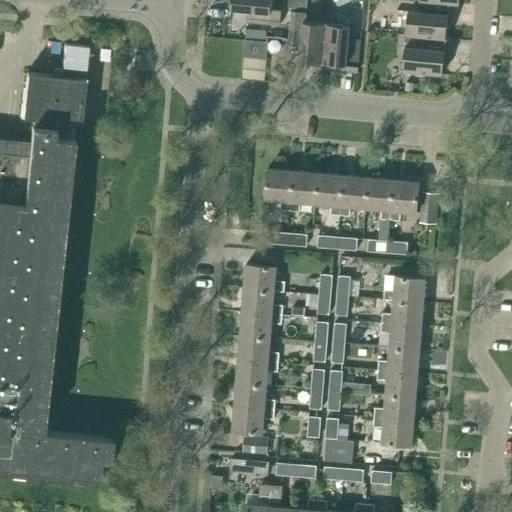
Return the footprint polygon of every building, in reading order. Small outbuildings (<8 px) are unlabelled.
[(247,22),(280,25),(282,9),(271,9),(272,0),(232,0),(232,8),(248,9),(247,22)] [(289,0),(289,7),(307,8),(308,0),(289,0)] [(456,2),(433,0),(422,0),(422,11),(409,10),(406,34),(446,38),(446,37),(448,19),(454,20),(456,3),(456,2)] [(300,60),(323,62),(327,23),(306,21),(307,12),(292,10),(289,43),(301,45),(300,60)] [(349,38),(350,25),(327,23),(323,62),(341,64),(340,70),(358,72),(361,39),(349,38)] [(446,37),(446,38),(406,34),(406,46),(403,70),(443,73),(444,55),(450,55),(452,38),(446,37)] [(269,41),(246,39),(244,55),(267,57),(269,41)] [(65,42),(62,66),(86,69),(88,45),(65,42)] [(0,469),(99,480),(101,460),(110,461),(113,437),(44,429),(75,137),(54,135),(55,126),(65,127),(66,120),(76,122),(81,122),(81,121),(85,78),(28,71),(23,116),(33,117),(30,141),(0,138),(0,469)] [(414,91),(415,83),(406,82),(405,90),(414,91)] [(291,210),(292,201),(294,170),(269,168),(266,199),(282,200),(281,209),(291,210)] [(320,172),(294,170),(292,201),(291,210),(300,211),(301,202),(317,203),(320,172)] [(341,215),(342,205),(344,175),(320,172),(317,203),(332,205),(331,214),(341,215)] [(369,177),(344,175),(342,205),(341,215),(350,215),(351,206),(366,208),(369,177)] [(391,219),(392,210),(394,179),(369,177),(366,208),(382,209),(381,219),(391,219)] [(420,181),(394,179),(392,210),(391,219),(400,220),(401,211),(417,212),(420,181)] [(423,192),(420,222),(437,223),(439,193),(423,192)] [(263,230),(262,242),(288,244),(289,232),(263,230)] [(308,233),(289,232),(288,244),(307,245),(308,233)] [(318,246),(338,248),(339,235),(319,234),(318,246)] [(358,237),(339,235),(338,248),(358,249),(358,237)] [(368,250),(388,251),(389,240),(369,238),(368,250)] [(408,241),(389,240),(388,251),(408,253),(408,241)] [(282,253),(261,251),(260,261),(281,263),(282,253)] [(245,287),(274,290),(285,291),(286,281),(275,280),(276,265),(247,263),(245,287)] [(322,273),(320,293),(332,294),(333,274),(322,273)] [(340,274),(338,294),(350,295),(351,275),(340,274)] [(384,298),(394,299),(424,301),(426,277),(396,275),(395,289),(385,289),(384,298)] [(245,287),(243,311),(273,313),(283,314),(283,305),(274,304),(274,290),(245,287)] [(330,313),(332,294),(320,293),(318,312),(330,313)] [(338,294),(336,313),(348,314),(350,295),(338,294)] [(422,325),(424,301),(394,299),(393,313),(383,313),(382,322),(422,325)] [(293,314),(305,315),(306,307),(294,306),(293,314)] [(243,311),(241,334),(271,337),(272,323),(282,324),(283,314),(273,313),(243,311)] [(318,320),(316,341),(328,341),(329,321),(318,320)] [(346,342),(347,330),(347,322),(336,321),(334,341),(346,342)] [(420,349),(422,325),(382,322),(382,331),(392,332),(390,346),(420,349)] [(241,334),(239,358),(269,360),(279,361),(280,352),(270,351),(271,337),(241,334)] [(326,360),(328,341),(316,341),(314,359),(326,360)] [(346,343),(334,341),(332,361),(344,362),(346,343)] [(418,372),(420,349),(390,346),(390,360),(380,359),(379,369),(418,372)] [(239,358),(237,381),(267,384),(268,371),(278,371),(279,361),(269,360),(239,358)] [(314,367),(312,388),(324,389),(325,368),(314,367)] [(332,369),(330,389),(342,390),(371,392),(372,382),(343,380),(344,369),(332,369)] [(416,396),(418,372),(379,369),(378,379),(388,380),(387,393),(416,396)] [(236,405),(265,407),(275,408),(276,399),(266,398),(267,384),(237,381),(236,405)] [(322,408),(324,389),(312,388),(310,407),(322,408)] [(340,409),(342,390),(330,389),(328,408),(340,409)] [(414,419),(416,396),(387,393),(386,408),(376,407),(375,416),(414,419)] [(275,408),(265,407),(236,405),(234,429),(263,432),(264,417),(274,418),(275,408)] [(308,435),(320,436),(322,416),(310,415),(308,435)] [(340,417),(328,416),(326,436),(338,437),(340,417)] [(412,444),(414,419),(375,416),(374,426),(384,427),(383,441),(412,444)] [(244,451),(268,453),(269,437),(245,435),(244,451)] [(324,460),(353,462),(355,441),(326,438),(324,460)] [(249,471),(269,473),(270,461),(250,459),(249,471)] [(277,473),(297,475),(298,463),(278,461),(277,473)] [(316,477),(317,465),(298,463),(297,475),(316,477)] [(324,477),(344,479),(345,467),(325,465),(324,477)] [(364,468),(345,467),(344,479),(364,480),(364,468)] [(393,471),(373,469),(372,481),(392,483),(393,471)] [(222,487),(223,475),(212,474),(211,487),(222,487)] [(306,488),(307,479),(298,478),(297,487),(306,488)] [(270,511),(272,484),(260,483),(259,505),(246,503),(245,511),(270,511)] [(272,484),(270,511),(293,511),(294,507),(282,507),(283,485),(272,484)] [(317,511),(318,499),(309,498),(308,509),(294,507),(293,511),(317,511)] [(317,511),(341,511),(327,510),(328,500),(318,499),(317,511)] [(364,511),(366,503),(356,502),(355,511),(349,511),(341,511),(364,511)] [(366,503),(364,511),(374,511),(375,504),(366,503)]
